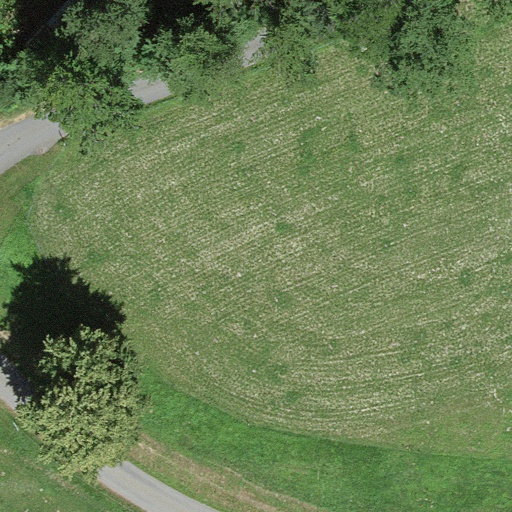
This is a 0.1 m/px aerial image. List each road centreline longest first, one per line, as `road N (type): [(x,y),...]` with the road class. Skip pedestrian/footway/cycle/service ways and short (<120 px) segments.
road 1 (track): [(351,0),(0,144)]
road 2 (track): [(198,511),(166,499),(54,421),(0,365)]
